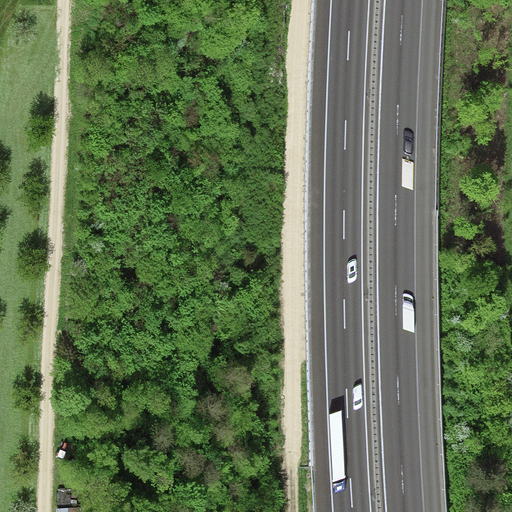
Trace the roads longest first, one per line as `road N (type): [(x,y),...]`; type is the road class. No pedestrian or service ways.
road 1 (track): [(37,511),(57,0)]
road 2 (motorway): [(410,511),(400,291),(408,0)]
road 3 (motorway): [(350,0),(342,301),(350,511)]
road 4 (track): [(297,511),(302,0)]
